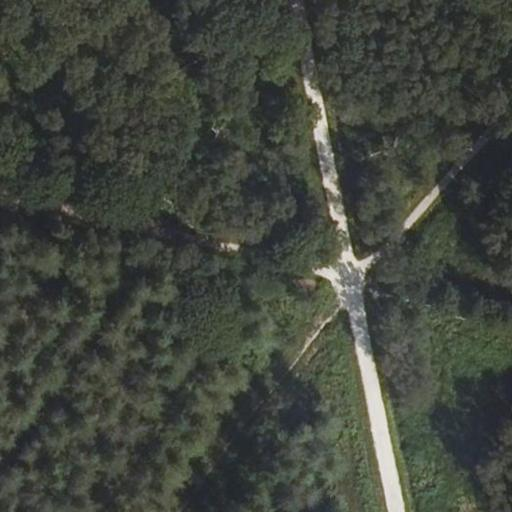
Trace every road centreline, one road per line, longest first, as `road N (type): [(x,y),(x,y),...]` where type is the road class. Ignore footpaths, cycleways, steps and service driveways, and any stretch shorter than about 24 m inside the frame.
road 1 (track): [(393,511),(292,0)]
road 2 (track): [(0,197),(348,283)]
